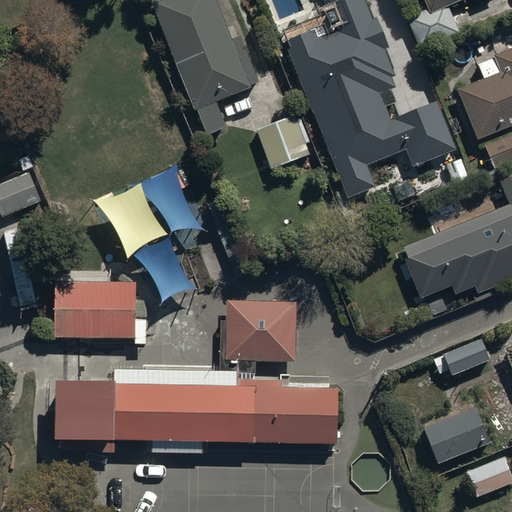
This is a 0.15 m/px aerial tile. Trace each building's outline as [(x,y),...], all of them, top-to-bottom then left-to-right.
[(217,0),(154,0),(207,130),(227,123),(217,93),(259,79),(242,29),(229,33),(217,0)] [(283,25),(288,35),(284,37),(347,193),(351,191),(378,180),(370,159),(406,144),(413,160),(455,143),(436,97),(391,115),(380,88),(395,82),(391,72),(395,70),(384,42),(388,40),(377,14),(373,15),(366,0),(323,0),(327,7),(283,25)] [(425,0),(428,5),(407,14),(420,47),(459,31),(447,2),(450,0),(425,0)] [(456,84),(477,132),(511,117),(511,42),(492,51),(493,54),(476,61),(482,73),(456,84)] [(296,110),(256,125),(271,163),(310,148),(296,110)] [(511,128),(483,140),(492,162),(511,154),(511,128)] [(511,166),(506,169),(507,172),(497,176),(507,199),(402,241),(412,265),(442,253),(455,287),(474,279),(478,288),(511,273),(511,166)] [(41,197),(29,169),(0,180),(0,207),(2,213),(41,197)] [(131,281),(55,277),(54,337),(132,339),(133,344),(146,346),(146,318),(134,318),(131,281)] [(294,301),(224,300),(219,358),(294,360),(294,301)] [(488,355),(479,334),(442,348),(451,369),(488,355)] [(511,338),(502,342),(511,366),(511,338)] [(334,380),(49,373),(47,438),(332,444),(334,380)] [(490,442),(470,394),(419,415),(438,463),(490,442)] [(511,477),(511,475),(503,453),(466,467),(476,492),(511,477)]
